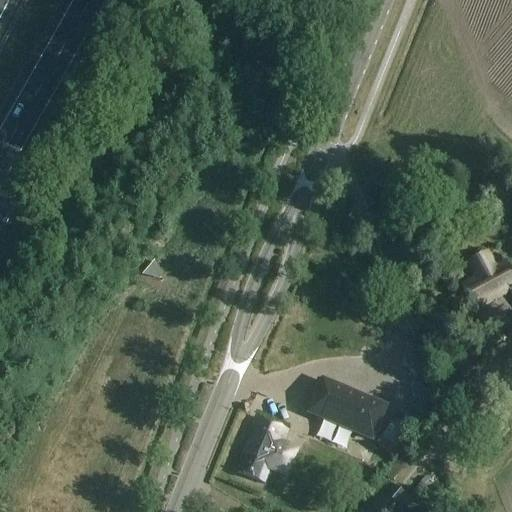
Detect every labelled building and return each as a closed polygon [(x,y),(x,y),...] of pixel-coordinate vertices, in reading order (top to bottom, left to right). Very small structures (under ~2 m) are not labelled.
[(494,269),(488,254),(468,265),(475,279),(461,287),(473,313),(509,294),(511,297),(511,275),(505,263),(494,269)] [(498,330),(488,335),(494,347),(504,341),(498,330)] [(471,356),(460,363),(467,375),(479,368),(471,356)] [(368,441),(382,411),(316,382),(303,412),(368,441)] [(264,483),(286,432),(256,419),(248,437),(251,439),(237,473),(264,483)] [(390,470),(385,476),(393,482),(398,476),(390,470)]
